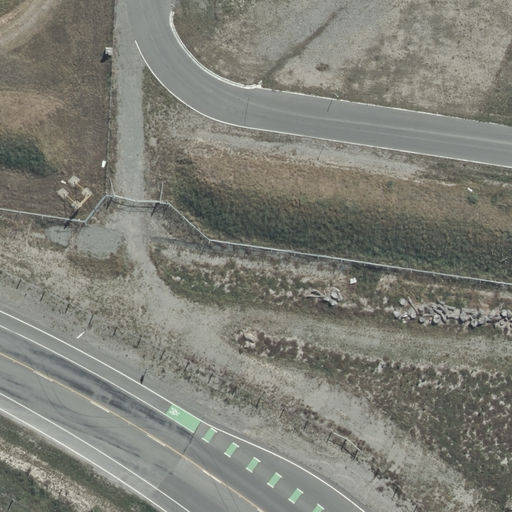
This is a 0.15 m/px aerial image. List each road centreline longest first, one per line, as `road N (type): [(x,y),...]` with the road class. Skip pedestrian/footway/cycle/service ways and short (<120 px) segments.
road 1 (tertiary): [(180,459),(0,355)]
road 2 (tertiary): [(180,459),(325,511)]
